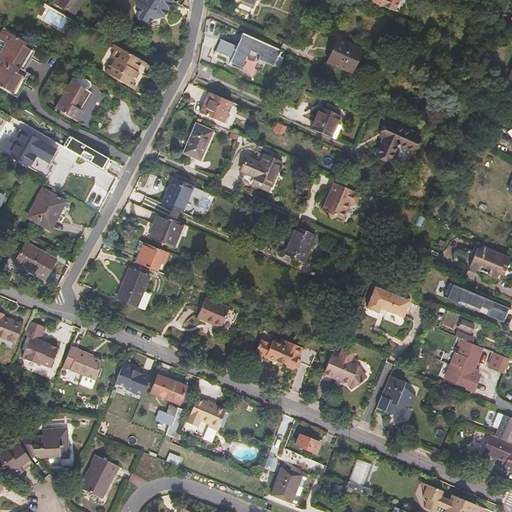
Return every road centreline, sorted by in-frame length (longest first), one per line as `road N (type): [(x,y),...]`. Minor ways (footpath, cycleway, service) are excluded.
road 1 (residential): [(511,499),(62,312)]
road 2 (unclassified): [(200,0),(183,71),(62,312)]
road 3 (residential): [(254,511),(193,489),(144,488),(131,511)]
